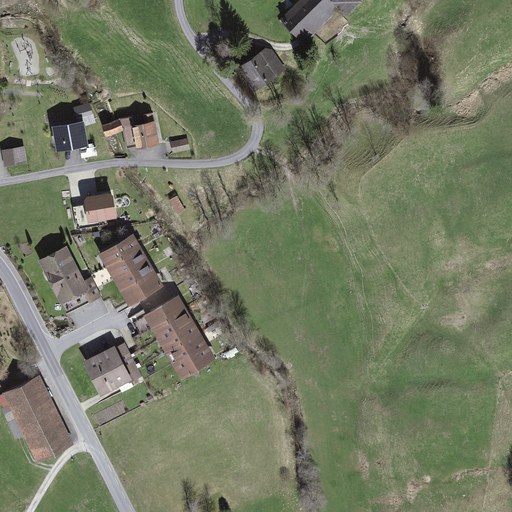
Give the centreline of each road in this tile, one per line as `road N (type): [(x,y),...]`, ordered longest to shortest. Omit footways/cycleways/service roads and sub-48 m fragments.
road 1 (residential): [(183,0),(197,35),(261,120),(255,148),(221,163),(127,162)]
road 2 (tertiary): [(49,348),(131,511)]
road 3 (residential): [(49,348),(164,291)]
